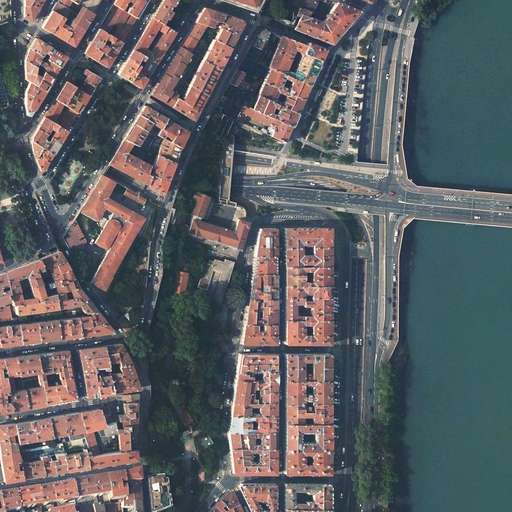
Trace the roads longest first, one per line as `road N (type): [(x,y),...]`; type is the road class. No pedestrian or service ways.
road 1 (residential): [(165,201),(250,21),(200,2),(61,223)]
road 2 (primary): [(381,11),(365,161),(352,476)]
road 3 (primary): [(371,318),(380,120),(401,9)]
road 4 (residential): [(0,487),(143,463),(137,362)]
road 5 (primary): [(245,181),(0,162)]
road 6 (primary): [(0,171),(233,189)]
road 7 (residential): [(37,182),(154,0)]
road 8 (primary): [(370,403),(389,313),(389,236),(402,207)]
road 9 (primary): [(388,188),(411,0)]
road 10 (residential): [(356,28),(325,59),(296,128),(304,142),(343,149)]
road 11 (primary): [(370,256),(363,224),(339,196),(300,181),(245,181)]
road 12 (residential): [(137,362),(165,201)]
road 13 (primary): [(388,188),(325,172),(245,181)]
road 14 (residential): [(233,346),(221,425),(229,480)]
road 15 (primary): [(343,347),(341,480)]
road 16 (residential): [(61,223),(57,239),(66,258),(121,335)]
road 17 (residential): [(277,478),(277,347)]
road 18 (primary): [(511,208),(403,197),(388,188)]
road 19 (residential): [(233,346),(255,223)]
road 20 (residential): [(277,223),(277,347)]
road 21 (residential): [(356,28),(343,149)]
road 22 (primary): [(233,189),(353,200)]
